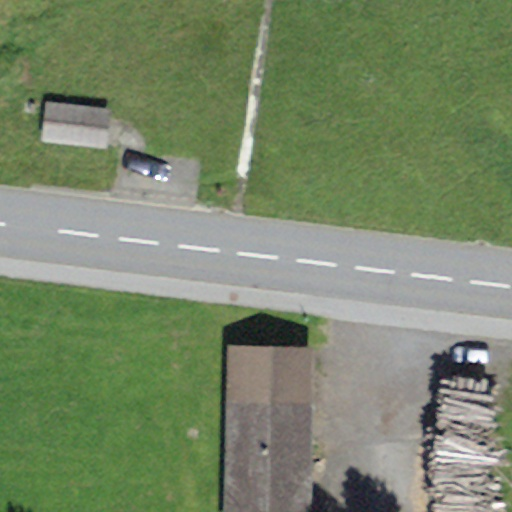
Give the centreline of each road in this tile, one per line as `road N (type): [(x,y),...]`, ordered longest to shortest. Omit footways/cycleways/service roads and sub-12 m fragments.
road 1 (primary): [(0,224),(511,285)]
road 2 (track): [(428,511),(414,460),(401,272)]
